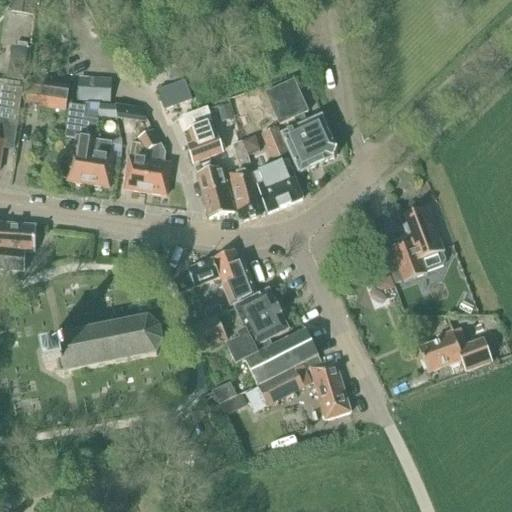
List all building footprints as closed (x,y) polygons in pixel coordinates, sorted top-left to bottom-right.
[(13,0),(11,15),(33,19),(36,0),(13,0)] [(12,48),(10,64),(26,66),(28,51),(12,48)] [(177,61),(165,65),(170,82),(182,79),(177,61)] [(24,82),(26,66),(10,64),(8,80),(24,82)] [(308,87),(303,76),(296,79),(301,90),(308,87)] [(78,80),(77,104),(110,106),(112,82),(78,80)] [(295,82),(266,95),(281,128),(295,122),(298,129),(282,137),(300,176),(334,160),(334,161),(338,152),(337,152),(322,119),(308,125),(304,117),(310,114),(295,82)] [(42,111),(66,115),(68,105),(70,88),(30,83),(27,103),(26,107),(42,109),(42,111)] [(185,84),(163,91),(165,97),(169,96),(174,109),(192,103),(191,101),(185,84)] [(0,165),(2,148),(13,150),(18,119),(19,119),(23,91),(4,88),(1,107),(0,114),(0,165)] [(98,120),(100,107),(83,106),(83,109),(70,107),(65,141),(80,143),(78,154),(72,153),(70,168),(57,166),(57,171),(58,177),(62,180),(68,181),(68,184),(88,187),(95,142),(98,120)] [(100,107),(98,120),(117,121),(116,108),(100,107)] [(217,110),(222,125),(234,121),(229,107),(217,110)] [(130,122),(146,125),(142,110),(131,109),(130,122)] [(188,148),(194,166),(223,156),(214,127),(208,110),(183,119),(193,147),(188,148)] [(261,137),(271,164),(289,157),(279,130),(278,131),(277,131),(276,130),(274,124),(259,130),(262,137),(261,137)] [(164,166),(165,157),(153,134),(149,136),(138,142),(144,155),(148,153),(151,165),(146,195),(166,198),(171,167),(164,166)] [(255,140),(242,144),(247,160),(260,156),(255,140)] [(88,187),(109,190),(113,159),(111,159),(113,145),(95,142),(88,187)] [(126,192),(146,195),(151,165),(148,153),(144,155),(138,142),(137,142),(140,147),(132,146),(129,161),(131,161),(126,192)] [(264,217),(247,160),(242,144),(233,147),(241,173),(228,177),(240,224),(264,217)] [(255,176),(268,216),(303,202),(289,162),(255,176)] [(203,196),(228,190),(222,170),(212,173),(210,166),(196,170),(203,196)] [(209,221),(235,215),(228,190),(203,196),(209,221)] [(400,220),(401,222),(409,246),(392,252),(392,254),(384,257),(383,257),(389,272),(395,287),(404,284),(415,280),(427,275),(443,269),(446,263),(442,252),(443,252),(438,240),(427,210),(415,214),(400,220)] [(0,272),(24,273),(25,254),(35,254),(36,228),(0,227),(0,272)] [(256,295),(243,261),(238,263),(234,253),(214,261),(221,279),(224,286),(222,287),(231,308),(256,295)] [(188,272),(173,284),(178,297),(196,289),(221,279),(214,261),(213,262),(213,261),(188,272)] [(372,281),(373,284),(376,290),(386,295),(395,292),(390,277),(389,275),(372,281)] [(229,352),(230,353),(237,367),(245,363),(272,349),(269,343),(289,333),(269,293),(236,309),(247,332),(239,336),(243,345),(229,352)] [(223,315),(218,302),(202,309),(208,321),(223,315)] [(201,354),(228,342),(217,318),(190,330),(201,354)] [(162,345),(160,331),(149,321),(54,340),(54,339),(52,340),(54,350),(42,353),(45,369),(57,367),(59,377),(156,357),(162,345)] [(245,363),(258,389),(319,359),(306,333),(272,349),(245,363)] [(439,343),(419,351),(420,353),(424,364),(422,365),(425,373),(427,372),(428,375),(462,363),(467,374),(491,365),(487,353),(482,341),(467,347),(460,350),(453,334),(437,339),(439,343)] [(309,365),(313,371),(327,422),(350,416),(336,364),(325,367),(320,359),(309,365)] [(303,367),(248,394),(258,413),(312,387),(303,367)] [(238,399),(231,385),(213,394),(220,408),(221,408),(238,399)] [(174,460),(189,454),(180,430),(164,436),(174,460)] [(131,511),(115,470),(75,485),(85,511),(131,511)]
